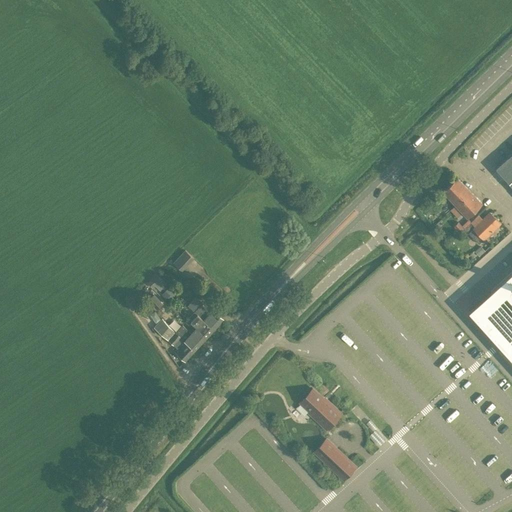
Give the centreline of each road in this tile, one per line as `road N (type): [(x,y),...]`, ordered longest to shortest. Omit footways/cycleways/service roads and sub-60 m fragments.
road 1 (primary): [(89,511),(359,206)]
road 2 (unclassified): [(125,511),(279,332),(384,234)]
road 3 (primary): [(359,206),(511,59)]
road 4 (unclassified): [(384,234),(446,152),(511,88)]
